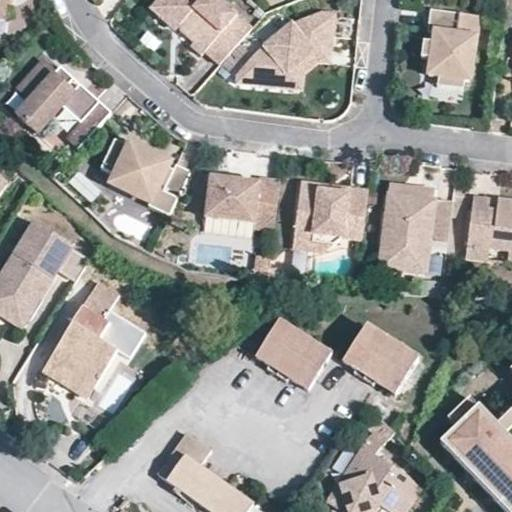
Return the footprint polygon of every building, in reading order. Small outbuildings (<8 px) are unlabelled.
[(168,30),(166,0),(163,0),(151,14),(168,30)] [(219,71),(251,34),(213,0),(166,0),(168,30),(179,30),(180,35),(194,48),(191,51),(201,61),(204,57),(219,71)] [(479,22),(431,15),(428,37),(441,39),(440,50),(424,47),(422,64),(432,65),(430,81),(440,83),(438,92),(464,96),(465,86),(470,87),(479,22)] [(261,52),(235,82),(236,90),(260,91),(260,92),(293,94),(294,80),(289,75),(313,57),(329,59),(334,19),(320,18),(291,29),(262,54),(261,52)] [(92,138),(111,117),(80,89),(73,98),(67,92),(74,84),(61,71),(56,77),(44,65),(21,90),(34,101),(30,106),(18,119),(37,137),(62,111),(80,127),(92,138)] [(80,89),(74,84),(67,92),(73,98),(80,89)] [(34,101),(21,90),(17,94),(30,106),(34,101)] [(79,154),(92,138),(80,127),(66,142),(79,154)] [(168,224),(192,175),(177,167),(174,173),(162,167),(165,161),(132,145),(131,147),(117,140),(101,172),(115,179),(132,187),(127,198),(150,209),(148,214),(168,224)] [(79,173),(68,184),(89,204),(100,193),(79,173)] [(110,189),(127,198),(132,187),(115,179),(110,189)] [(274,235),(280,185),(259,183),(259,188),(211,182),(206,222),(254,228),(253,233),(274,235)] [(0,204),(9,190),(0,184),(0,204)] [(361,246),(367,196),(347,194),(346,200),(318,196),(319,190),(300,188),(293,247),(309,250),(312,248),(332,250),(341,244),(361,246)] [(389,189),(387,201),(407,204),(407,202),(432,205),(433,196),(389,189)] [(347,194),(319,190),(318,196),(346,200),(347,194)] [(474,200),(468,250),(490,253),(510,256),(509,264),(511,264),(511,199),(499,198),(496,217),(496,221),(488,220),(489,216),(491,203),(474,200)] [(443,261),(451,208),(432,205),(407,202),(407,204),(387,201),(378,260),(398,263),(396,279),(420,283),(424,258),(443,261)] [(253,233),(254,228),(206,222),(204,237),(252,243),(253,233)] [(35,227),(0,282),(0,285),(14,294),(3,311),(27,326),(74,251),(35,227)] [(309,250),(293,247),(292,255),(321,259),(332,250),(312,248),(309,250)] [(489,265),(490,253),(468,250),(466,262),(489,265)] [(89,260),(74,251),(61,272),(76,281),(89,260)] [(270,273),(271,262),(257,260),(256,273),(269,275),(270,273)] [(398,263),(378,260),(376,276),(396,279),(398,263)] [(268,285),(269,275),(256,273),(247,278),(247,283),(268,285)] [(268,285),(281,286),(281,280),(276,273),(270,273),(269,275),(268,285)] [(97,283),(48,363),(92,390),(129,333),(106,318),(119,297),(97,283)] [(14,294),(0,285),(0,319),(23,333),(27,326),(3,311),(14,294)] [(252,361),(266,370),(268,366),(288,379),(286,382),(307,395),(329,359),(275,326),(252,361)] [(340,366),(354,374),(357,369),(376,381),(373,386),(393,398),(415,362),(362,330),(340,366)] [(92,390),(48,363),(40,375),(85,402),(92,390)] [(268,366),(266,370),(263,374),(284,387),(286,382),(288,379),(268,366)] [(357,369),(354,374),(352,377),(371,390),(373,386),(376,381),(357,369)] [(488,410),(479,401),(456,422),(465,431),(488,410)] [(511,511),(511,436),(488,410),(465,431),(449,446),(510,511),(511,511)] [(209,451),(186,435),(157,476),(206,511),(247,511),(251,507),(197,469),(209,451)] [(400,493),(409,480),(376,457),(380,451),(371,441),(329,503),(341,511),(374,511),(382,510),(384,511),(412,511),(417,505),(400,493)] [(424,496),(409,480),(400,493),(417,505),(424,496)]
